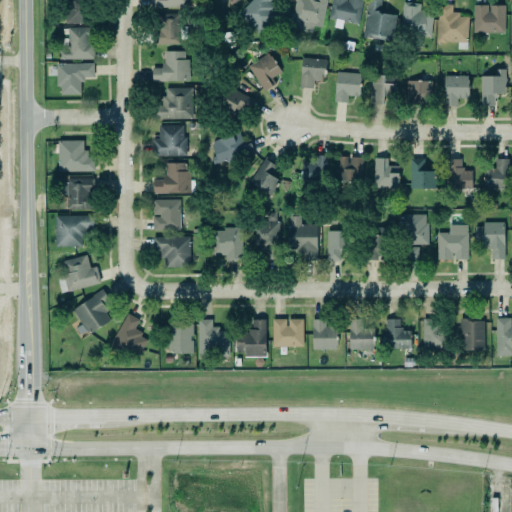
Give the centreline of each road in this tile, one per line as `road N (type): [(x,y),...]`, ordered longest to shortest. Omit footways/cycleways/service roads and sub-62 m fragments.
road 1 (secondary): [(29,448),(357,448),(511,464)]
road 2 (tertiary): [(29,448),(31,0)]
road 3 (residential): [(177,289),(511,287)]
road 4 (residential): [(177,289),(147,287),(128,255),(126,0)]
road 5 (residential): [(511,129),(369,129),(276,117)]
road 6 (secondary): [(339,416),(104,415)]
